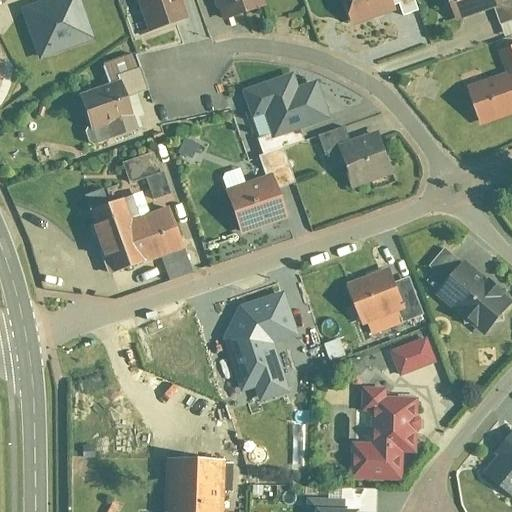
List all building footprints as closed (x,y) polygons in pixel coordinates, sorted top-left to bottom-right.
[(53,0),(19,10),(36,61),(92,42),(77,0),(53,0)] [(172,22),(165,2),(172,0),(127,0),(139,34),(172,22)] [(209,0),(216,19),(252,7),(249,0),(209,0)] [(336,0),(343,24),(392,11),(389,0),(336,0)] [(391,0),(397,18),(414,13),(410,0),(391,0)] [(443,0),(450,21),(496,8),(493,0),(443,0)] [(511,7),(490,15),(495,30),(511,25),(511,7)] [(96,65),(101,82),(134,73),(130,57),(96,65)] [(462,85),(475,127),(511,115),(511,101),(503,72),(462,85)] [(258,139),(325,118),(314,86),(294,93),(290,80),(246,94),(253,114),(250,115),(258,139)] [(87,133),(91,146),(127,135),(123,121),(129,120),(120,89),(70,103),(79,135),(87,133)] [(337,124),(308,135),(317,158),(346,146),(337,124)] [(333,153),(345,190),(391,174),(379,138),(333,153)] [(178,143),(172,156),(186,162),(191,149),(178,143)] [(234,168),(217,174),(224,194),(220,196),(235,237),(281,220),(271,193),(291,185),(277,148),(251,158),(260,182),(242,189),(234,168)] [(143,154),(118,163),(126,183),(150,174),(143,154)] [(139,179),(149,203),(164,196),(154,173),(139,179)] [(137,266),(136,263),(177,250),(163,209),(124,222),(115,197),(76,209),(99,279),(137,266)] [(155,260),(162,283),(183,277),(176,254),(155,260)] [(456,267),(433,296),(482,335),(505,306),(456,267)] [(341,289),(356,330),(398,314),(383,274),(341,289)] [(424,319),(411,284),(394,290),(407,325),(424,319)] [(307,334),(294,291),(250,304),(232,337),(249,392),(264,387),(268,401),(297,392),(281,342),(307,334)] [(222,360),(209,321),(149,341),(162,380),(222,360)] [(386,354),(395,382),(430,370),(421,343),(386,354)] [(394,484),(394,460),(407,459),(406,405),(382,406),(381,393),(356,393),(356,416),(367,416),(367,449),(343,449),(344,484),(394,484)] [(511,409),(502,423),(511,430),(511,409)] [(511,439),(475,481),(505,508),(511,500),(511,439)] [(237,511),(238,492),(218,492),(218,464),(154,464),(154,511),(237,511)] [(310,511),(347,511),(348,510),(371,511),(371,489),(339,488),(339,496),(312,495),(310,511)]
